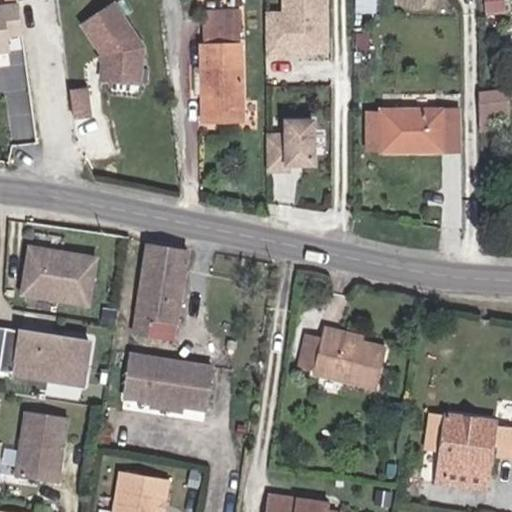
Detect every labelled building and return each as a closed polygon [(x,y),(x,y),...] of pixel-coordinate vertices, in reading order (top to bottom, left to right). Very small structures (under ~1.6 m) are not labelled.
[(330,55),(328,0),(283,0),(283,10),(267,11),(265,58),(281,58),(281,53),(330,55)] [(377,0),(356,0),(356,13),(377,14),(377,0)] [(488,0),(489,11),(509,11),(508,0),(488,0)] [(116,2),(78,24),(101,60),(100,82),(142,87),(148,46),(116,2)] [(0,54),(12,53),(10,37),(22,35),(18,3),(0,5),(0,54)] [(234,18),(198,19),(199,75),(192,75),(192,103),(199,102),(199,123),(244,121),(243,66),(235,67),(234,18)] [(89,85),(71,88),(76,119),(94,116),(89,85)] [(493,113),(507,113),(506,89),(481,92),(481,103),(481,133),(494,131),(493,113)] [(386,148),(460,146),(459,104),(383,106),(386,148)] [(283,138),(262,138),(263,172),(285,172),(284,166),(309,165),(308,123),(282,123),(283,138)] [(178,319),(189,249),(151,242),(137,329),(149,331),(152,315),(178,319)] [(90,305),(97,259),(31,248),(23,295),(90,305)] [(123,288),(128,256),(103,252),(98,284),(123,288)] [(317,370),(316,375),(381,392),(390,350),(362,343),(364,337),(326,328),(323,341),(317,370)] [(0,373),(84,387),(89,342),(0,329),(0,373)] [(311,338),(303,368),(317,370),(323,341),(311,338)] [(208,400),(215,357),(134,344),(127,387),(208,400)] [(61,484),(71,419),(30,412),(19,477),(61,484)] [(484,478),(492,478),(494,459),(510,459),(511,447),(511,433),(494,431),(495,424),(429,416),(424,453),(440,455),(437,484),(448,485),(449,473),(484,478)] [(484,478),(449,473),(448,485),(483,489),(484,478)] [(163,511),(167,484),(120,477),(114,511),(163,511)] [(331,511),(332,509),(274,498),(270,511),(331,511)]
